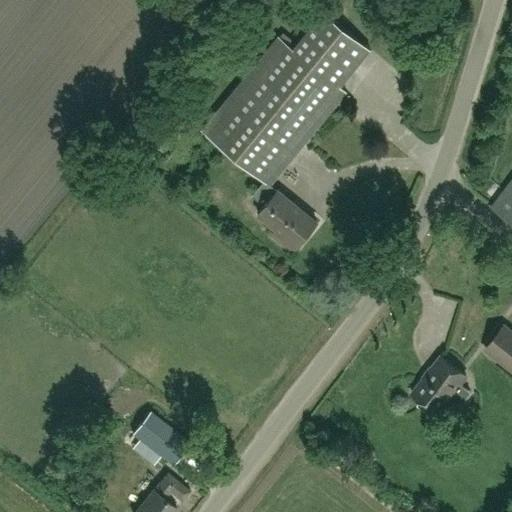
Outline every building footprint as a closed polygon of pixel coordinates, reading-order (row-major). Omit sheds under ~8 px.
[(277,190),(270,185),(346,92),(340,87),(370,49),(323,12),(293,49),(278,36),(202,130),(265,181),(253,195),(265,205),(258,214),(297,246),(317,222),(277,190)] [(192,117),(212,92),(198,80),(177,105),(192,117)] [(511,180),(492,207),(511,221),(511,180)] [(486,349),(501,361),(511,369),(511,331),(504,325),(486,349)] [(438,412),(467,374),(442,355),(413,393),(438,412)] [(173,466),(191,442),(149,411),(131,433),(173,466)] [(181,501),(190,491),(167,472),(135,511),(172,511),(176,508),(164,498),(169,491),(181,501)]
